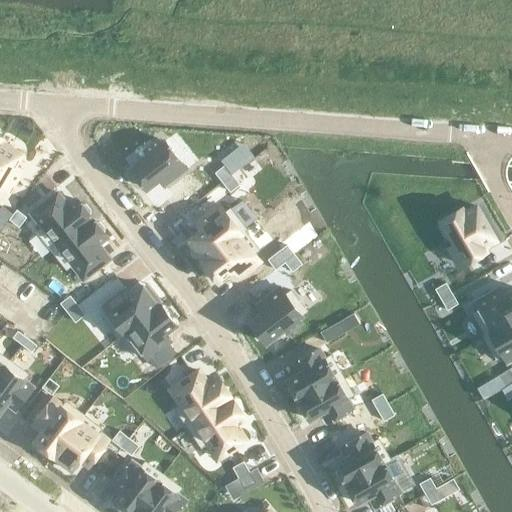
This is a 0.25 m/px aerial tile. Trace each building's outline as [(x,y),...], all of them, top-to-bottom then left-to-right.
[(0,187),(7,191),(20,168),(12,163),(20,149),(0,137),(0,135),(0,134),(0,130),(0,187)] [(144,151),(127,164),(129,167),(128,172),(136,181),(140,182),(142,185),(155,175),(161,182),(183,166),(161,138),(158,140),(154,136),(141,146),(144,151)] [(220,162),(210,169),(217,178),(227,171),(220,162)] [(227,171),(217,178),(225,187),(234,180),(227,171)] [(55,188),(30,208),(81,274),(107,254),(96,239),(104,233),(101,229),(102,224),(97,218),(92,218),(90,215),(87,211),(88,206),(83,201),(78,200),(75,196),(67,203),(55,188)] [(198,225),(185,235),(200,254),(198,255),(200,257),(196,260),(209,275),(212,273),(214,275),(226,266),(232,273),(253,256),(233,230),(235,229),(213,201),(192,218),(198,225)] [(452,204),(433,215),(447,240),(440,244),(448,257),(454,253),(456,256),(475,245),(473,241),(485,234),(466,201),(454,208),(452,204)] [(0,209),(0,223),(1,225),(8,215),(0,209)] [(8,215),(1,225),(11,232),(17,222),(8,215)] [(280,240),(271,247),(278,256),(287,249),(280,240)] [(287,249),(278,256),(285,265),(294,258),(287,249)] [(436,277),(426,282),(432,292),(442,287),(436,277)] [(122,283),(100,300),(122,328),(124,326),(144,352),(165,336),(159,328),(172,318),(156,298),(159,296),(144,278),(127,291),(122,283)] [(257,306),(245,316),(261,335),(278,322),(281,326),(295,316),(291,311),(294,309),(273,281),(252,298),(257,306)] [(489,282),(466,296),(482,324),(480,325),(497,356),(511,347),(511,290),(508,282),(499,287),(494,290),(489,282)] [(442,287),(432,292),(438,302),(448,297),(442,287)] [(68,290),(59,297),(66,306),(75,299),(68,290)] [(75,299),(66,306),(73,316),(82,309),(75,299)] [(334,314),(324,320),(329,330),(339,324),(334,314)] [(17,325),(12,331),(21,338),(26,332),(17,325)] [(26,332),(21,338),(31,345),(35,339),(29,334),(26,332)] [(293,366),(281,372),(283,376),(282,381),(286,388),(291,389),(294,395),(292,399),(296,406),(301,407),(303,411),(315,404),(320,414),(345,400),(312,342),(288,356),(293,366)] [(4,360),(0,364),(0,403),(6,395),(15,402),(31,380),(4,360)] [(194,363),(167,381),(213,450),(240,431),(230,417),(239,411),(213,372),(204,378),(194,363)] [(131,368),(122,375),(129,384),(138,377),(131,368)] [(489,368),(479,374),(485,384),(495,378),(489,368)] [(47,371),(40,380),(49,387),(56,378),(47,371)] [(138,377),(129,384),(136,393),(145,386),(138,377)] [(56,378),(49,387),(59,394),(66,385),(56,378)] [(495,378),(485,384),(491,394),(501,388),(495,378)] [(375,386),(365,392),(371,402),(381,396),(375,386)] [(50,394),(34,416),(42,423),(34,433),(54,448),(52,451),(65,461),(68,457),(71,459),(78,449),(87,456),(104,434),(50,394)] [(381,396),(371,402),(377,412),(387,406),(381,396)] [(117,423),(110,433),(119,439),(126,430),(117,423)] [(340,448),(328,455),(330,458),(329,463),(332,470),(337,471),(341,477),(339,482),(343,488),(348,490),(350,493),(362,486),(367,496),(392,482),(359,424),(335,438),(340,448)] [(126,430),(119,439),(128,446),(135,437),(126,430)] [(129,452),(112,475),(121,481),(113,492),(116,495),(116,500),(122,504),(128,503),(133,507),(133,511),(152,511),(156,507),(162,511),(166,511),(182,492),(129,452)] [(228,458),(218,464),(224,474),(234,468),(228,458)] [(234,468),(224,474),(230,484),(240,478),(234,468)] [(421,468),(411,474),(417,484),(427,478),(421,468)] [(427,478),(417,484),(423,494),(433,488),(427,478)] [(187,498),(180,508),(186,511),(191,511),(197,505),(187,498)] [(274,511),(265,501),(253,511),(274,511)]
